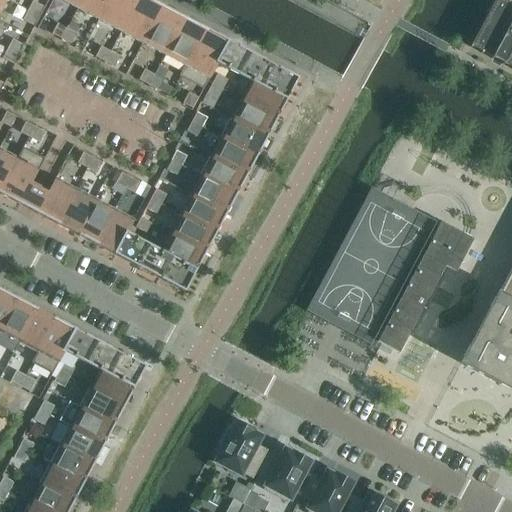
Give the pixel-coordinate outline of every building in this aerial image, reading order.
[(60,0),(77,9),(82,0),(60,0)] [(82,0),(77,9),(99,21),(109,0),(82,0)] [(109,0),(99,21),(121,32),(138,0),(109,0)] [(152,1),(152,0),(138,0),(121,32),(142,44),(162,7),(152,1)] [(494,0),(470,48),(471,49),(472,47),(481,52),(480,53),(482,54),(482,53),(492,58),(491,59),(493,60),(493,59),(502,64),(502,65),(503,66),(504,64),(511,68),(511,4),(509,3),(510,1),(508,0),(508,2),(504,0),(494,0)] [(43,7),(33,1),(27,11),(38,17),(43,7)] [(174,10),(166,6),(165,8),(162,7),(142,44),(165,55),(184,18),(173,12),(174,10)] [(22,21),(33,26),(38,17),(27,11),(22,21)] [(195,24),(196,22),(189,18),(187,20),(184,18),(165,55),(185,66),(186,67),(206,30),(195,24)] [(57,24),(52,34),(61,39),(67,29),(57,24)] [(71,45),(77,34),(67,29),(61,39),(71,45)] [(217,36),(218,34),(211,30),(209,32),(206,30),(186,67),(185,66),(179,77),(203,90),(209,79),(217,64),(216,64),(228,41),(217,36)] [(23,45),(12,39),(7,49),(18,55),(23,45)] [(228,41),(216,64),(217,64),(239,76),(251,54),(228,41)] [(101,47),(95,57),(105,63),(110,52),(101,47)] [(2,59),(13,64),(18,55),(7,49),(2,59)] [(114,68),(120,57),(110,52),(105,63),(114,68)] [(251,54),(239,76),(251,82),(251,81),(263,87),(274,66),(251,54)] [(274,66),(263,87),(287,100),(298,79),(274,66)] [(144,70),(139,80),(149,86),(154,75),(144,70)] [(158,91),(164,80),(154,75),(149,86),(158,91)] [(228,80),(217,75),(212,84),(222,90),(228,80)] [(241,100),(276,119),(287,100),(263,87),(251,81),(251,82),(241,100)] [(207,94),(217,100),(222,90),(212,84),(207,94)] [(198,98),(188,93),(182,104),(192,109),(198,98)] [(268,137),(271,132),(270,132),(276,119),(241,100),(231,119),(266,138),(267,136),(268,137)] [(10,128),(16,117),(6,112),(1,123),(10,128)] [(207,118),(197,113),(191,123),(202,128),(207,118)] [(258,156),(261,151),(260,151),(266,138),(231,119),(221,138),(256,157),(257,155),(258,156)] [(25,122),(20,133),(30,138),(35,127),(25,122)] [(186,132),(197,138),(202,128),(191,123),(186,132)] [(39,143),(45,133),(35,127),(30,138),(39,143)] [(248,175),(251,171),(249,170),(256,157),(221,138),(211,157),(246,176),(247,175),(248,175)] [(0,193),(19,159),(18,158),(0,148),(0,193)] [(19,159),(0,193),(0,194),(20,205),(27,209),(36,214),(48,192),(39,187),(32,183),(44,159),(23,148),(18,158),(19,159)] [(187,157),(176,151),(171,161),(182,166),(187,157)] [(83,153),(77,163),(87,169),(93,158),(83,153)] [(238,195),(241,190),(239,189),(246,176),(211,157),(200,177),(236,195),(237,194),(238,195)] [(97,174),(102,163),(93,158),(87,169),(97,174)] [(166,171),(176,176),(182,166),(171,161),(166,171)] [(121,173),(115,184),(125,189),(131,178),(121,173)] [(228,214),(230,209),(229,208),(236,195),(200,177),(190,196),(226,214),(227,213),(228,214)] [(48,192),(36,214),(57,225),(76,189),(55,178),(48,192)] [(135,194),(140,183),(131,178),(125,189),(135,194)] [(76,235),(95,200),(76,189),(57,225),(76,235)] [(166,195),(156,189),(151,199),(161,205),(166,195)] [(429,225),(372,195),(311,310),(368,340),(429,225)] [(218,233),(220,228),(219,227),(226,214),(190,196),(180,215),(216,233),(216,232),(218,233)] [(145,209),(156,215),(161,205),(151,199),(145,209)] [(95,245),(114,210),(95,200),(76,235),(95,245)] [(127,234),(134,220),(114,210),(95,245),(114,255),(126,233),(127,234)] [(208,252),(210,247),(209,246),(216,233),(180,215),(170,234),(205,253),(206,251),(208,252)] [(141,218),(135,228),(146,233),(151,224),(141,218)] [(473,240),(440,223),(377,342),(399,353),(445,267),(456,272),(473,240)] [(137,267),(149,245),(127,234),(126,233),(114,255),(137,267)] [(205,253),(170,234),(161,251),(160,253),(171,259),(195,272),(205,253)] [(160,280),(171,259),(160,253),(161,251),(149,245),(137,267),(160,280)] [(171,259),(160,280),(184,292),(195,272),(171,259)] [(511,268),(463,362),(511,387),(511,268)] [(0,332),(18,299),(0,289),(0,332)] [(18,299),(0,332),(19,343),(37,309),(18,299)] [(37,309),(19,343),(37,352),(38,353),(56,319),(37,309)] [(32,363),(52,374),(58,364),(64,352),(63,352),(75,329),(56,319),(38,353),(37,352),(32,363)] [(75,329),(63,352),(64,352),(86,364),(98,342),(75,329)] [(98,342),(86,364),(99,371),(100,370),(110,375),(121,354),(98,342)] [(121,354),(110,375),(134,388),(145,367),(121,354)] [(75,369),(64,363),(59,372),(69,378),(75,369)] [(90,389),(124,407),(134,388),(110,375),(100,370),(99,371),(90,389)] [(16,371),(10,382),(20,387),(26,376),(16,371)] [(54,382),(64,388),(69,378),(59,372),(54,382)] [(30,392),(35,381),(26,376),(20,387),(30,392)] [(124,407),(90,389),(80,408),(114,426),(124,407)] [(54,407),(44,401),(39,411),(49,416),(54,407)] [(114,426),(80,408),(70,427),(103,445),(114,426)] [(33,420),(44,426),(49,416),(39,411),(33,420)] [(252,430),(238,423),(233,432),(229,430),(222,444),(225,446),(217,462),(240,474),(241,473),(252,478),(267,451),(256,445),(260,437),(251,432),(252,430)] [(103,445),(70,427),(59,446),(93,464),(103,445)] [(34,445),(23,439),(18,449),(29,454),(34,445)] [(93,464),(59,446),(49,465),(83,483),(93,464)] [(13,458),(24,464),(29,454),(18,449),(13,458)] [(281,458),(270,452),(258,475),(269,481),(264,490),(287,502),(309,461),(295,453),(294,455),(285,451),(281,458)] [(83,483),(49,465),(39,484),(73,502),(83,483)] [(323,481),(312,475),(300,497),(311,503),(309,508),(316,511),(335,511),(351,483),(337,475),(336,477),(335,477),(327,473),(323,481)] [(14,483),(3,477),(0,483),(0,488),(8,493),(14,483)] [(67,511),(73,502),(39,484),(29,504),(45,511),(67,511)] [(0,500),(3,502),(8,493),(0,488),(0,500)] [(250,491),(243,504),(251,509),(258,495),(250,491)] [(389,511),(393,505),(370,493),(365,503),(354,497),(346,511),(389,511)]
